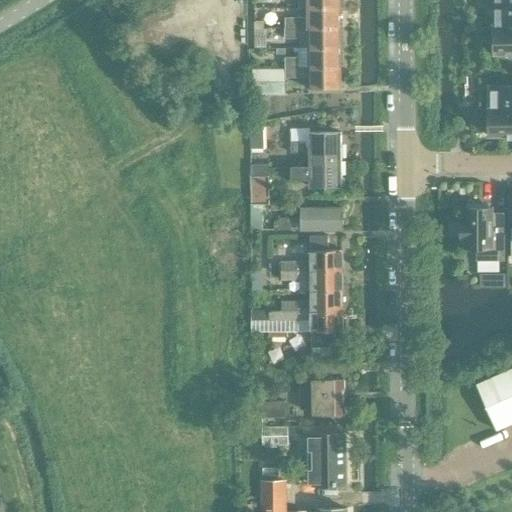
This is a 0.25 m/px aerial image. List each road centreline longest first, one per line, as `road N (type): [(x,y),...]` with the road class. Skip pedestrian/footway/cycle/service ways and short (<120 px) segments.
road 1 (residential): [(407,511),(407,165)]
road 2 (residential): [(407,165),(405,0)]
